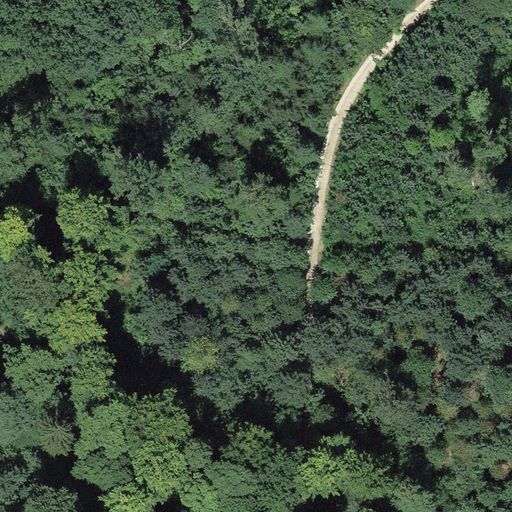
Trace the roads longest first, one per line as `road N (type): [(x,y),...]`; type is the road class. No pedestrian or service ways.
road 1 (track): [(299,511),(326,193),(344,131),(378,70),(437,0)]
road 2 (track): [(0,335),(111,511)]
